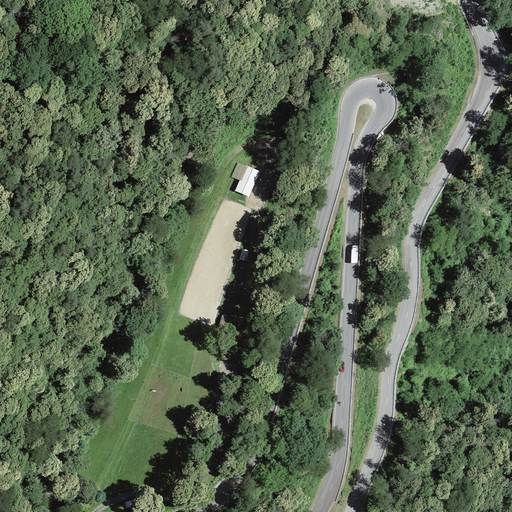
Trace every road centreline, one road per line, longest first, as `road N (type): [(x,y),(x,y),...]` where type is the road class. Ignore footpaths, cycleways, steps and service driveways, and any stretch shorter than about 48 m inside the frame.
road 1 (tertiary): [(195,511),(233,484),(254,450),(348,103),(366,86),(386,103),(357,159),(336,462),(319,511)]
road 2 (tertiary): [(352,511),(382,430),(390,358),(410,297),(413,231),(495,72),(470,0)]
road 3 (track): [(225,359),(279,98)]
